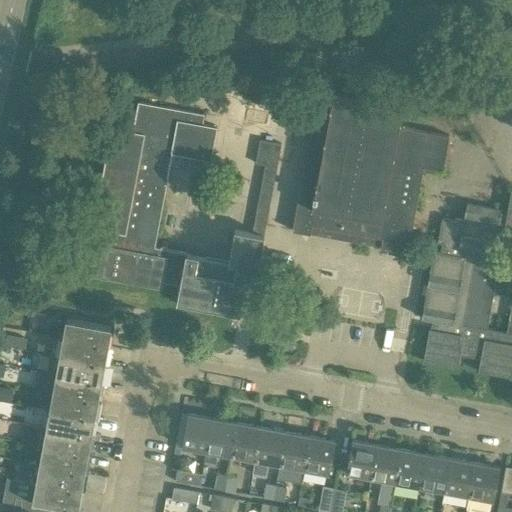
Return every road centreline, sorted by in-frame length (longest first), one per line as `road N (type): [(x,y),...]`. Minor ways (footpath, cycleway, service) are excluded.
road 1 (residential): [(511,428),(148,360)]
road 2 (residential): [(121,511),(148,360)]
